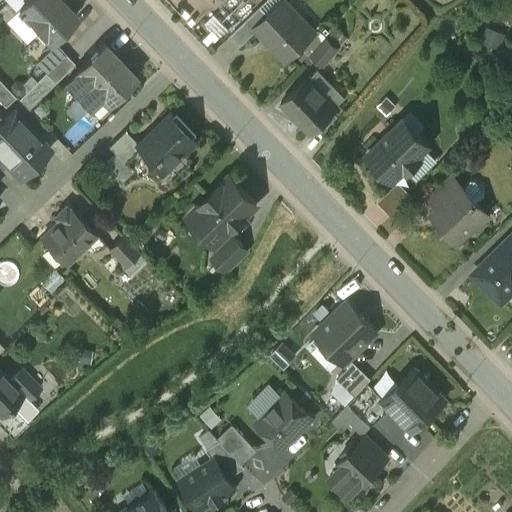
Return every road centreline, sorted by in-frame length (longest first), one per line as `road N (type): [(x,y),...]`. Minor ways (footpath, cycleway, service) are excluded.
road 1 (tertiary): [(502,391),(179,57)]
road 2 (residential): [(179,57),(0,233)]
road 3 (residential): [(502,391),(384,511)]
